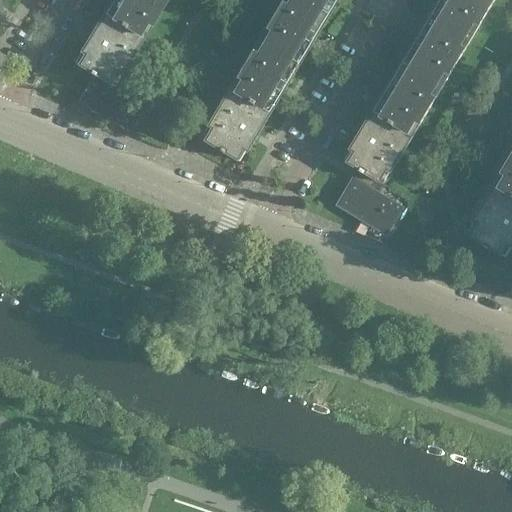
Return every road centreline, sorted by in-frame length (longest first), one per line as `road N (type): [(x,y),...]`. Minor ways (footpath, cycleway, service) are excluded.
road 1 (tertiary): [(262,230),(4,123)]
road 2 (tertiary): [(511,336),(262,230)]
road 3 (residential): [(262,230),(400,0)]
road 4 (residential): [(77,0),(4,123)]
